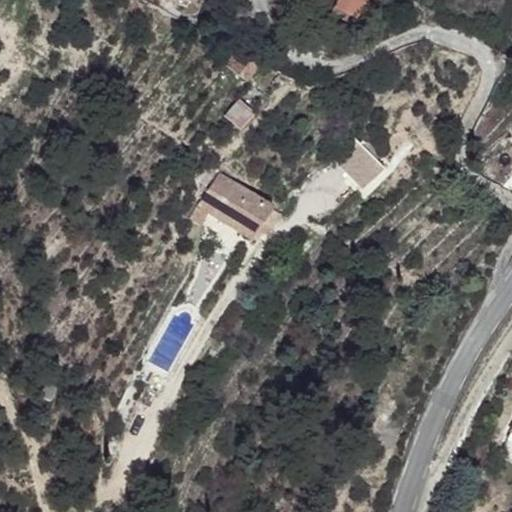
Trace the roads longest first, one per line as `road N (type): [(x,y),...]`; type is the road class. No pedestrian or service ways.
road 1 (unknown): [(511,195),(468,155),(464,139),(483,74),(468,50),(408,39),(349,63),(294,65),(247,41),(235,0)]
road 2 (tertiary): [(511,290),(436,420),(400,511)]
road 3 (unknown): [(104,511),(211,322)]
road 4 (unknown): [(405,498),(433,478),(511,339)]
